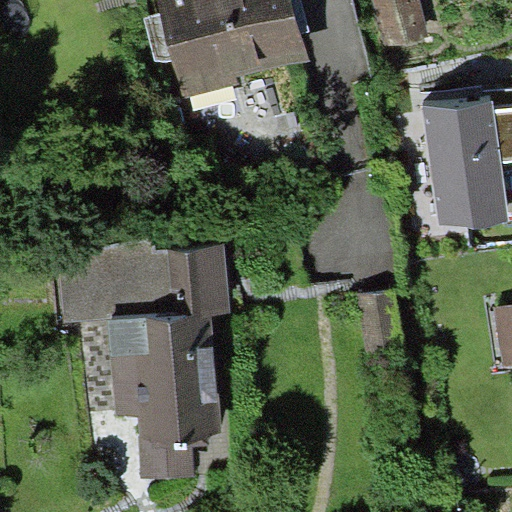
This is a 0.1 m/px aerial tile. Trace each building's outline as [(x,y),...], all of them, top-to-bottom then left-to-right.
[(308,59),(293,0),(159,0),(163,11),(175,60),(184,97),(240,84),(238,77),(308,59)] [(418,0),(372,0),(385,48),(428,38),(418,0)] [(175,60),(163,11),(144,18),(156,60),(175,60)] [(492,99),(422,109),(439,227),(509,217),(501,162),(494,111),(492,99)] [(511,160),(511,109),(494,111),(501,162),(511,160)] [(140,479),(193,475),(192,445),(221,443),(214,314),(229,313),(225,245),(157,249),(156,234),(60,253),(64,322),(109,319),(114,418),(137,417),(140,479)] [(404,350),(392,289),(357,296),(368,357),(404,350)] [(511,305),(496,308),(504,368),(511,366),(511,305)]
